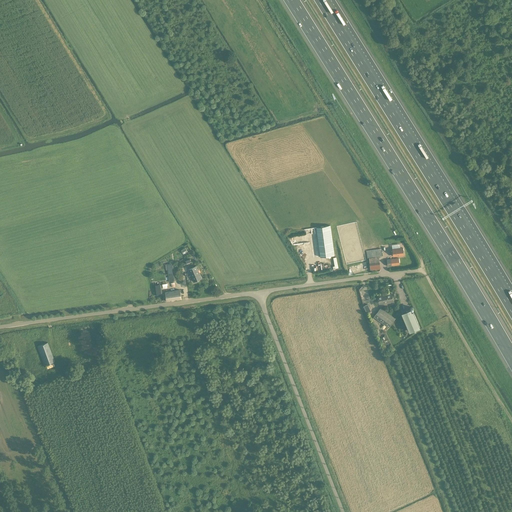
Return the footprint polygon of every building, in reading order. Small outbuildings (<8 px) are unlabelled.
[(331,230),(321,231),(323,251),(333,250),(331,230)] [(381,248),(366,251),(367,258),(369,258),(386,255),(385,251),(382,252),(381,248)] [(403,248),(392,249),(393,256),(403,255),(403,248)] [(352,259),(354,265),(362,262),(360,256),(352,259)] [(379,257),(369,258),(370,270),(380,269),(379,257)] [(172,264),(165,265),(166,270),(167,269),(169,282),(174,281),(172,264)] [(196,266),(189,270),(194,282),(202,278),(196,266)] [(180,290),(165,292),(167,301),(182,299),(180,290)] [(379,304),(393,302),(392,294),(378,296),(379,304)] [(395,318),(381,307),(374,317),(388,327),(395,318)] [(402,313),(409,331),(419,327),(412,309),(402,313)] [(383,337),(380,341),(384,350),(388,350),(383,337)] [(55,362),(48,342),(37,346),(44,365),(55,362)]
